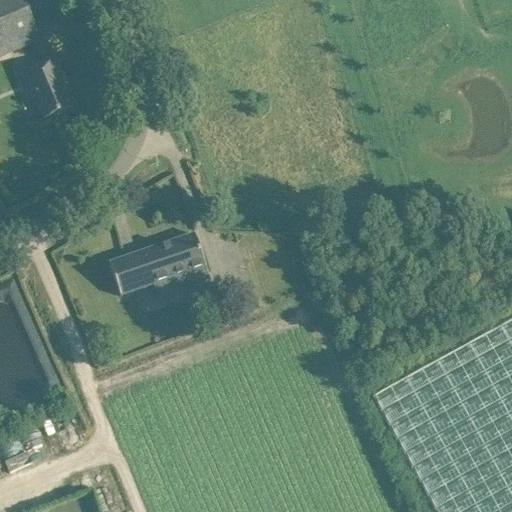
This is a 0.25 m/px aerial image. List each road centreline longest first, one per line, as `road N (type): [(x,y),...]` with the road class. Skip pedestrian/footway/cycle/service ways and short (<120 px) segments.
road 1 (unclassified): [(0,247),(48,224),(126,163),(143,119),(138,65),(117,0)]
road 2 (unknown): [(35,231),(154,511)]
